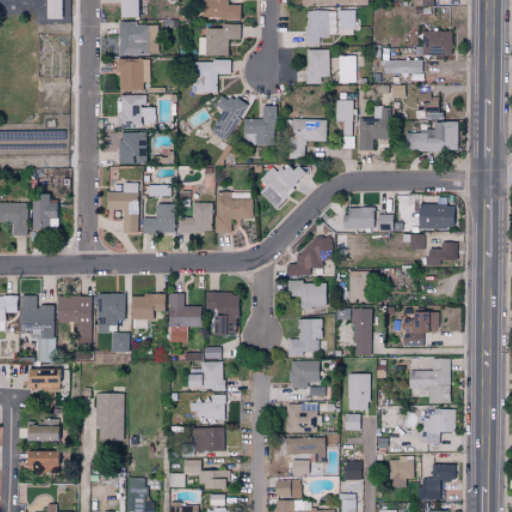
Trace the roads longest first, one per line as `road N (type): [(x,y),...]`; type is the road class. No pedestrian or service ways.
road 1 (residential): [(0,266),(246,263),(275,250),(335,189),(353,182),(490,174)]
road 2 (residential): [(93,265),(95,0)]
road 3 (secondary): [(486,488),(489,258)]
road 4 (residential): [(257,375),(257,511)]
